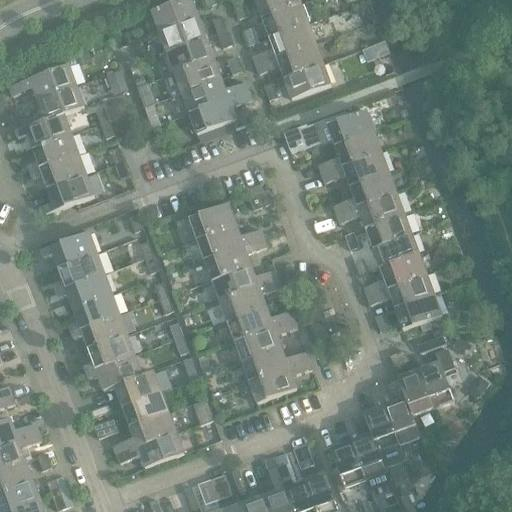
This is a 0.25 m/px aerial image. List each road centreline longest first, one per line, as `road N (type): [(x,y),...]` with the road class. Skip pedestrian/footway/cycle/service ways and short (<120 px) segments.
road 1 (residential): [(28,232),(277,149),(312,251),(340,266),(378,372),(355,381),(318,427),(98,509)]
road 2 (residential): [(98,509),(16,284),(0,264)]
